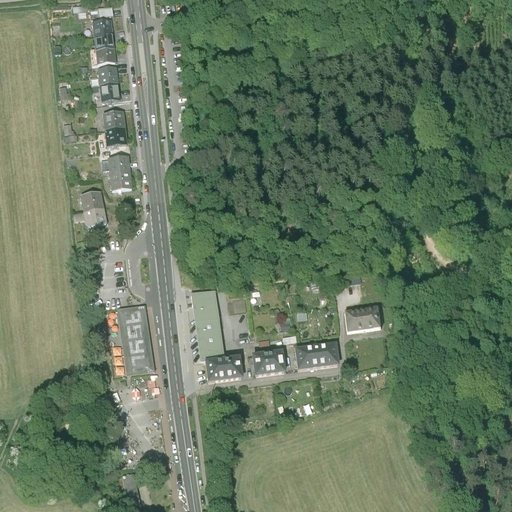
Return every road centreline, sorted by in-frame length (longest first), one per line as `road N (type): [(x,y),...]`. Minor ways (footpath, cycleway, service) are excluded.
road 1 (primary): [(193,511),(134,0)]
road 2 (unknown): [(363,0),(380,123),(434,254),(467,274),(511,279)]
road 3 (track): [(286,0),(165,24)]
